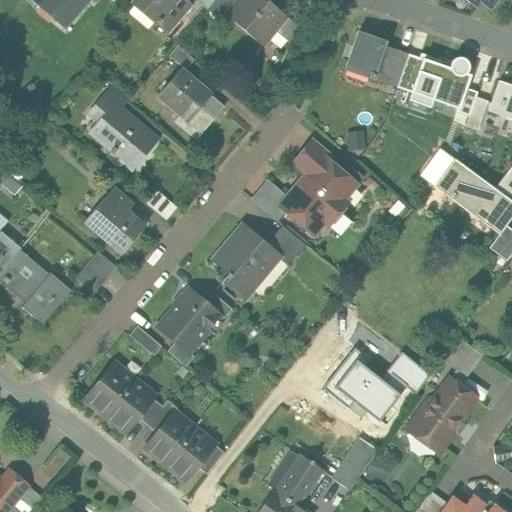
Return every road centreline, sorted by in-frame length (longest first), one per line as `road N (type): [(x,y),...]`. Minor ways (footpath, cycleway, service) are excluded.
road 1 (residential): [(41,406),(284,116)]
road 2 (residential): [(41,406),(175,511)]
road 3 (residential): [(511,45),(379,0)]
